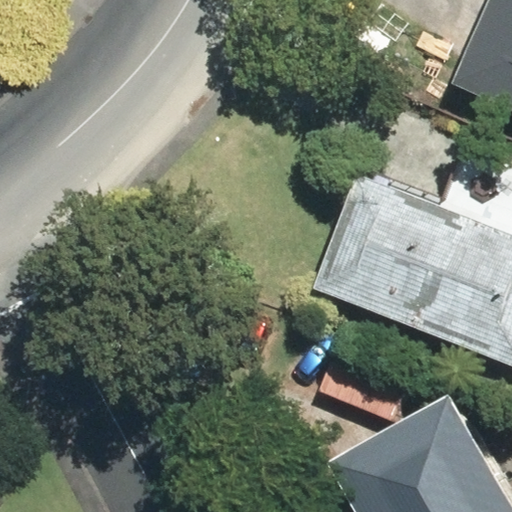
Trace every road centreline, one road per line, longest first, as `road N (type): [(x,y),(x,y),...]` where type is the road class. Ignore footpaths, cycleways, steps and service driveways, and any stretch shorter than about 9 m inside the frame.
road 1 (residential): [(0,206),(164,511)]
road 2 (residential): [(190,0),(138,71),(0,196)]
